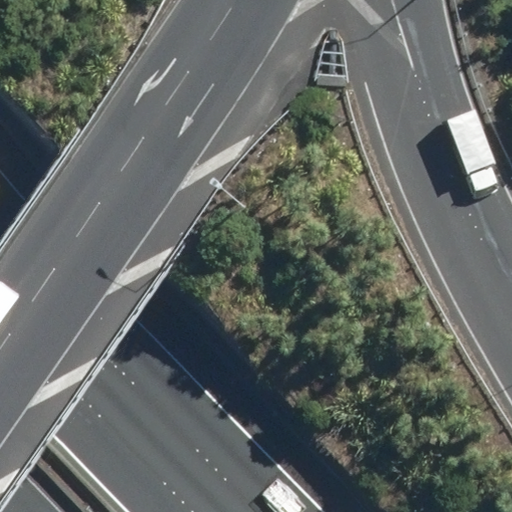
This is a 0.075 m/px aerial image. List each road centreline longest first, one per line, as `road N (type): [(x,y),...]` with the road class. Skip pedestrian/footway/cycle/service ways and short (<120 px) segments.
road 1 (primary): [(236,0),(0,363)]
road 2 (motorway): [(386,0),(421,126),(468,246),(511,317)]
road 3 (motorway): [(0,302),(200,511)]
